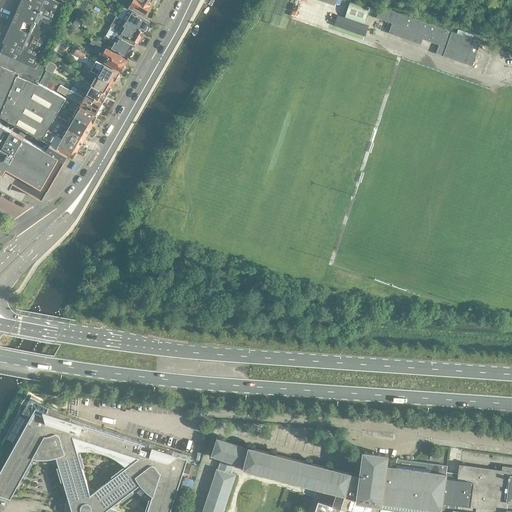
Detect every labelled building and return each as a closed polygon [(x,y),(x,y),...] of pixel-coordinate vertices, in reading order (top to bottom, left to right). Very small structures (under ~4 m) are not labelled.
[(1,52),(0,54),(0,64),(19,73),(18,76),(37,83),(45,64),(40,61),(65,4),(55,0),(21,0),(3,42),(5,43),(1,52)] [(130,0),(127,6),(129,7),(145,16),(147,11),(149,11),(151,8),(150,6),(151,6),(140,0),(130,0)] [(367,9),(349,3),(348,9),(345,17),(363,24),(367,9)] [(295,17),(299,6),(295,4),(291,16),(295,17)] [(85,13),(75,7),(66,22),(76,28),(85,13)] [(119,17),(127,21),(144,31),(146,30),(148,28),(147,26),(150,21),(133,11),(132,11),(125,7),(124,8),(119,17)] [(380,7),(379,10),(376,18),(392,23),(389,33),(421,44),(423,39),(439,45),(436,53),(472,66),(482,38),(475,35),(474,39),(380,7)] [(335,25),(365,35),(368,26),(364,24),(338,15),(335,25)] [(117,24),(115,29),(121,32),(136,41),(138,42),(138,41),(140,41),(142,38),(141,37),(144,31),(127,21),(119,17),(117,16),(113,22),(117,24)] [(113,33),(113,34),(110,38),(114,41),(110,47),(112,48),(129,58),(130,56),(132,56),(133,53),(133,51),(135,46),(134,45),(136,41),(115,29),(113,33)] [(98,48),(100,44),(93,39),(90,44),(98,48)] [(62,54),(68,44),(62,40),(56,51),(62,54)] [(102,55),(103,55),(100,60),(104,62),(121,72),(122,70),(123,70),(125,70),(126,68),(125,67),(125,65),(128,60),(106,48),(102,55)] [(76,49),(73,54),(82,59),(85,54),(76,49)] [(97,60),(91,71),(91,72),(114,84),(117,79),(119,79),(120,77),(119,75),(120,73),(97,60)] [(53,73),(57,65),(52,62),(47,70),(53,73)] [(0,112),(2,113),(0,116),(43,140),(48,130),(54,119),(57,115),(66,98),(52,90),(46,87),(39,83),(39,84),(37,83),(18,76),(19,73),(0,64),(0,112)] [(46,71),(40,83),(46,86),(52,74),(46,71)] [(91,72),(89,75),(88,76),(95,79),(91,85),(92,85),(108,94),(109,93),(110,93),(112,90),(111,88),(114,84),(91,72)] [(50,80),(46,87),(52,90),(56,84),(50,80)] [(90,90),(87,94),(103,103),(104,102),(106,102),(107,99),(106,97),(108,94),(92,85),(91,85),(85,81),(83,86),(90,90)] [(68,95),(67,97),(78,103),(81,105),(80,106),(96,115),(100,108),(102,108),(103,105),(103,103),(87,94),(85,98),(82,97),(82,96),(71,90),(60,85),(57,89),(68,95)] [(66,99),(60,109),(61,109),(63,111),(66,104),(69,104),(70,101),(66,99)] [(79,105),(78,107),(73,116),(92,127),(98,116),(96,115),(80,106),(79,105)] [(57,115),(54,119),(86,137),(92,127),(73,116),(69,122),(57,115)] [(54,119),(48,130),(80,147),(86,137),(54,119)] [(47,150),(7,127),(0,123),(0,182),(10,188),(14,182),(43,199),(68,155),(57,148),(50,145),(47,150)] [(48,130),(43,140),(57,148),(68,155),(73,158),(80,147),(48,130)] [(170,511),(181,479),(188,458),(35,409),(29,421),(26,422),(23,424),(20,427),(19,429),(18,432),(18,433),(18,436),(19,439),(0,472),(0,497),(7,500),(7,499),(7,498),(11,499),(24,475),(26,476),(33,463),(31,462),(35,455),(40,455),(42,455),(45,455),(48,455),(50,455),(45,463),(52,463),(58,461),(59,467),(57,467),(61,482),(63,481),(68,497),(66,500),(65,504),(62,503),(61,506),(61,511),(170,511)] [(378,511),(381,504),(382,501),(432,508),(431,511),(511,511),(511,467),(503,466),(502,471),(460,465),(459,474),(458,477),(446,475),(446,474),(445,474),(431,472),(433,463),(410,460),(396,458),(396,463),(395,467),(387,466),(387,463),(387,462),(386,462),(378,461),(377,463),(372,462),(372,460),(364,459),(364,458),(363,458),(361,474),(361,476),(351,474),(351,473),(348,473),(271,453),(250,447),(249,449),(218,438),(212,455),(219,457),(222,458),(218,469),(217,469),(202,511),(222,511),(235,475),(231,473),(234,462),(245,466),(244,469),(341,493),(337,506),(319,500),(314,511),(378,511)]
